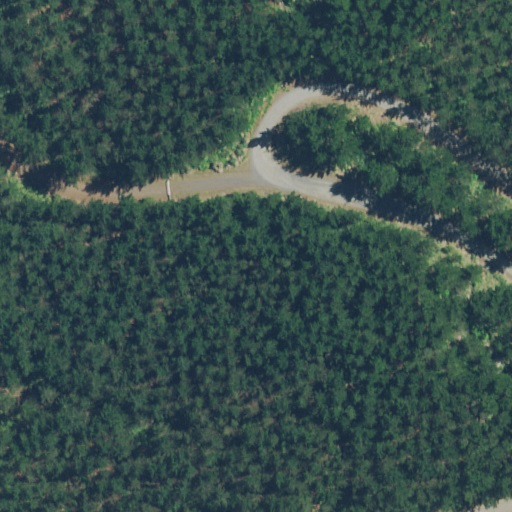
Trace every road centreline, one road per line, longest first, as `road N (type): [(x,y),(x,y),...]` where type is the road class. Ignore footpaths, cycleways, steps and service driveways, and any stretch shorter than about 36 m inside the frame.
road 1 (track): [(511,262),(394,193),(262,157),(270,100),(356,84),(511,170)]
road 2 (track): [(262,157),(212,187),(48,181),(0,139)]
